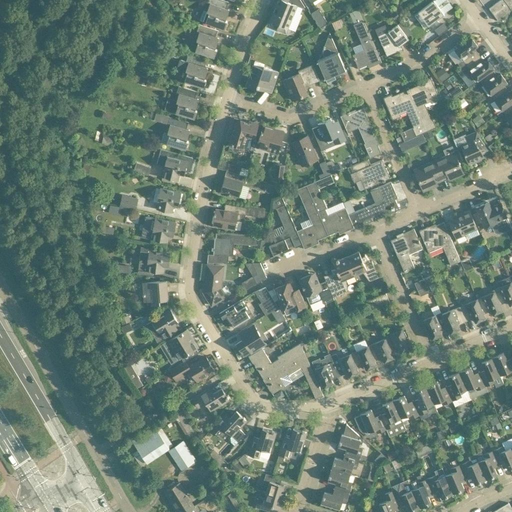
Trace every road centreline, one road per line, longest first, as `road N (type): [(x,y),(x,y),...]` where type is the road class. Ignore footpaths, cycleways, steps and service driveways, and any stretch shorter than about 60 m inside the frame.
road 1 (residential): [(335,404),(265,407),(253,400),(191,297),(189,266),(229,95)]
road 2 (unclassified): [(129,511),(0,283)]
road 3 (primary): [(82,482),(0,335)]
road 4 (residential): [(229,95),(298,115),(366,87)]
road 5 (residential): [(430,361),(372,231)]
road 6 (residential): [(418,211),(366,87)]
road 7 (residential): [(366,87),(425,57),(475,17)]
